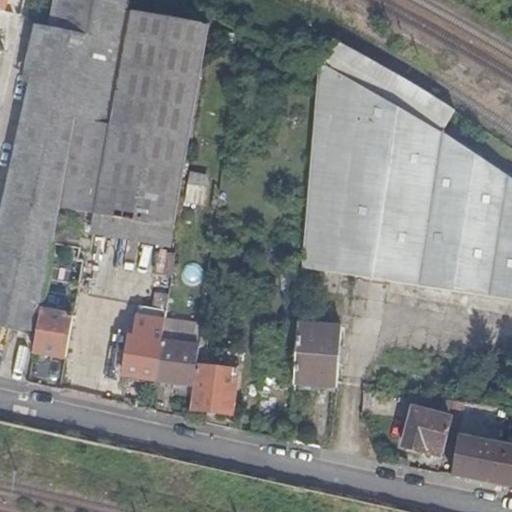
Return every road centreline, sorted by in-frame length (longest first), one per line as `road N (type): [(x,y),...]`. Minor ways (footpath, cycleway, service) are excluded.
road 1 (unclassified): [(486,511),(0,404)]
road 2 (unknown): [(272,465),(298,140)]
